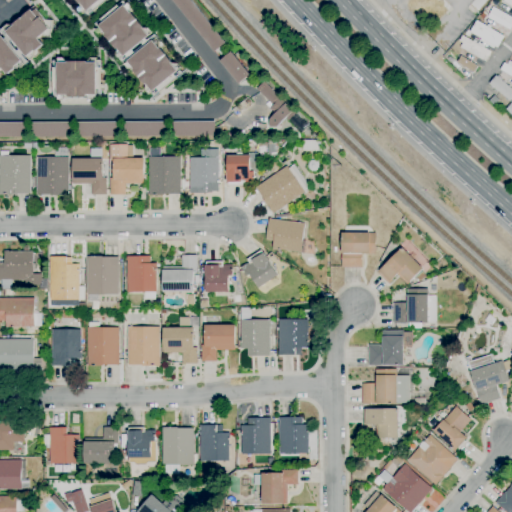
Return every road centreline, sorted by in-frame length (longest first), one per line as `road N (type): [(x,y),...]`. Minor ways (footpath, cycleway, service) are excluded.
road 1 (residential): [(332,387),(0,396)]
road 2 (trunk): [(294,0),(511,211)]
road 3 (trunk): [(511,164),(340,0)]
road 4 (residential): [(231,224),(0,227)]
road 5 (residential): [(333,511),(336,332),(353,308)]
